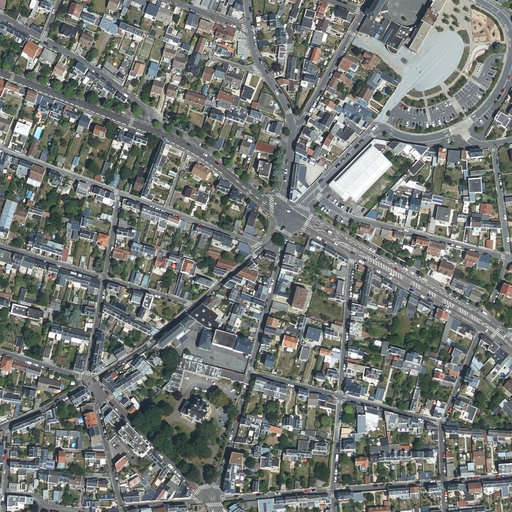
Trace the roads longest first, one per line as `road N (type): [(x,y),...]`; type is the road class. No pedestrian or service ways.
road 1 (residential): [(509,258),(355,219),(313,191)]
road 2 (tertiary): [(141,126),(187,145),(289,215)]
road 3 (residential): [(210,499),(97,390)]
road 4 (residential): [(120,193),(264,246)]
road 5 (residential): [(340,397),(352,246)]
road 6 (tertiary): [(352,246),(483,322)]
road 7 (tertiary): [(0,72),(141,126)]
road 8 (residential): [(43,40),(140,104),(141,126)]
road 9 (residential): [(363,13),(294,130)]
road 10 (residential): [(210,499),(250,373)]
road 11 (residential): [(194,306),(89,382)]
road 12 (residential): [(250,373),(282,248)]
road 13 (residential): [(0,149),(120,193)]
road 14 (residential): [(210,499),(333,490)]
